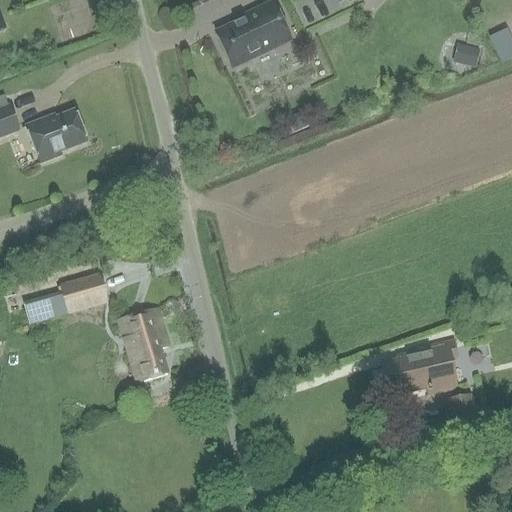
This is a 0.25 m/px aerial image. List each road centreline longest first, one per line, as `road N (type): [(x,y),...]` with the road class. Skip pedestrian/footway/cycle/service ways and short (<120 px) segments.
road 1 (unclassified): [(253,511),(131,0)]
road 2 (unknown): [(293,511),(445,455)]
